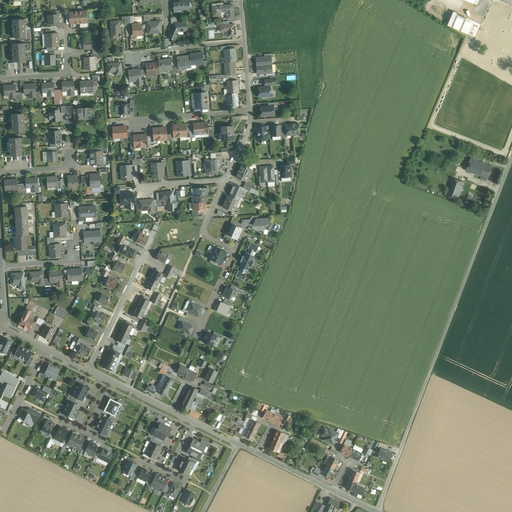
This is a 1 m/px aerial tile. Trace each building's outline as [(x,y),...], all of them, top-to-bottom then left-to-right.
[(183,2),(173,3),(174,11),(174,13),(179,13),(179,9),(188,9),(188,1),(183,1),(183,2)] [(218,6),(212,7),(213,7),(213,16),(220,16),(220,12),(226,11),(227,14),(226,14),(226,15),(227,15),(227,19),(234,18),(233,5),(219,6),(218,6)] [(86,11),(79,12),(80,23),(87,22),(86,11)] [(79,12),(69,13),(70,19),(70,24),(80,23),(79,12)] [(58,14),(48,15),(49,23),(59,23),(58,14)] [(473,23),(456,16),(452,27),(468,34),(473,23)] [(25,19),(12,19),(13,37),(15,37),(26,37),(25,19)] [(120,21),(110,22),(111,38),(121,37),(121,36),(122,36),(122,34),(121,34),(120,21)] [(161,21),(147,22),(148,33),(161,32),(161,21)] [(186,22),(175,23),(169,38),(174,40),(178,31),(183,31),(184,31),(187,30),(186,22)] [(223,24),(220,25),(220,26),(220,31),(227,30),(227,36),(235,36),(234,24),(223,24)] [(141,25),(132,25),(133,35),(142,35),(141,25)] [(93,39),(83,40),(83,49),(94,48),(93,39)] [(16,43),(12,44),(13,62),(26,61),(24,43),(16,43)] [(227,49),(225,49),(225,50),(226,62),(234,61),(237,61),(236,48),(227,49)] [(202,53),(189,54),(190,56),(191,65),(202,64),(203,64),(202,61),(202,53)] [(55,55),(45,55),(45,65),(55,65),(55,55)] [(190,56),(177,57),(178,66),(178,69),(183,68),(183,67),(191,66),(191,65),(190,56)] [(264,57),(256,58),(256,66),(271,64),(271,57),(271,56),(264,57)] [(94,57),(84,57),(85,70),(95,69),(94,57)] [(171,60),(159,61),(159,63),(160,72),(172,71),(172,70),(172,67),(171,60)] [(226,62),(225,62),(226,74),(229,74),(235,74),(234,61),(226,62)] [(121,62),(107,64),(108,73),(115,72),(116,75),(122,74),(121,62)] [(159,63),(146,64),(147,70),(147,75),(160,73),(160,72),(159,63)] [(271,64),(256,66),(257,74),(266,73),(272,72),(271,64)] [(140,69),(128,71),(128,76),(129,81),(136,80),(137,86),(141,85),(140,76),(140,70),(140,69)] [(229,81),(227,81),(228,94),(236,93),(239,93),(238,80),(229,81)] [(73,81),(61,82),(62,89),(62,91),(67,91),(68,95),(74,95),(74,90),(73,81)] [(92,81),(80,82),(81,96),(93,95),(92,92),(93,92),(92,81)] [(54,82),(42,83),(42,92),(47,92),(48,97),(54,96),(54,92),(54,90),(54,82)] [(35,84),(23,84),(24,94),(29,93),(29,98),(36,97),(35,93),(36,93),(36,91),(35,84)] [(15,85),(3,86),(4,95),(9,94),(9,99),(16,99),(15,94),(16,94),(15,85)] [(270,87),(258,88),(259,97),(263,96),(263,97),(267,97),(267,96),(270,96),(270,87)] [(206,92),(195,93),(196,100),(207,100),(206,92)] [(228,94),(226,94),(227,106),(231,106),(237,106),(236,93),(228,94)] [(207,100),(196,100),(196,108),(201,108),(207,107),(207,100)] [(129,104),(119,104),(120,114),(129,113),(129,104)] [(268,106),(261,106),(261,111),(260,111),(260,116),(274,115),(274,106),(274,105),(268,106)] [(92,107),(73,109),(74,118),(78,118),(78,119),(84,118),(84,116),(92,115),(92,107)] [(59,110),(51,110),(51,112),(49,113),(49,119),(51,119),(52,121),(59,121),(59,117),(60,117),(60,113),(59,113),(59,110)] [(24,113),(11,114),(12,132),(25,131),(24,113)] [(280,125),(271,126),(272,136),(280,135),(280,129),(280,125)] [(260,127),(256,128),(257,132),(258,132),(258,135),(257,135),(257,139),(261,139),(261,140),(266,139),(265,130),(265,126),(260,127)] [(21,137),(9,138),(10,156),(23,155),(21,137)] [(57,151),(47,152),(48,162),(57,161),(57,151)] [(136,157),(136,154),(131,155),(133,165),(142,164),(141,156),(136,157)] [(493,167),(471,159),(466,170),(488,179),(493,167)] [(187,160),(176,161),(178,176),(189,175),(187,160)] [(216,160),(205,161),(206,174),(217,173),(216,160)] [(161,163),(151,163),(152,178),(163,177),(162,167),(162,162),(161,163)] [(131,165),(120,165),(121,180),(132,180),(131,165)] [(251,169),(241,165),(239,171),(248,175),(251,169)] [(289,165),(280,165),(281,169),(281,177),(290,176),(290,174),(291,173),(291,170),(290,169),(289,165)] [(273,166),(266,167),(268,181),(274,181),(275,181),(274,175),(273,166)] [(266,167),(259,167),(260,176),(261,182),(268,181),(266,167)] [(248,175),(239,171),(236,177),(246,181),(246,180),(248,175)] [(100,174),(89,174),(90,184),(92,183),(94,185),(94,186),(100,185),(100,174)] [(77,175),(68,176),(68,187),(72,186),(72,189),(78,188),(77,175)] [(57,176),(47,177),(47,186),(57,186),(57,181),(57,176)] [(37,178),(25,178),(25,183),(26,188),(26,187),(26,192),(38,191),(37,187),(38,187),(37,178)] [(464,182),(452,178),(445,195),(457,200),(464,182)] [(17,179),(4,180),(5,191),(17,190),(18,190),(17,184),(17,179)] [(243,187),(235,184),(234,183),(234,184),(229,195),(229,196),(238,199),(239,200),(244,189),(244,188),(243,187)] [(207,186),(196,187),(197,195),(205,194),(208,194),(207,186)] [(132,192),(119,193),(120,204),(127,203),(128,209),(133,208),(132,192)] [(172,192),(159,193),(160,199),(157,200),(157,206),(157,207),(161,206),(161,205),(165,205),(165,200),(167,200),(168,211),(172,211),(172,207),(173,206),(173,201),(172,192)] [(229,196),(228,195),(223,207),(232,211),(233,211),(238,199),(229,196)] [(153,199),(140,200),(141,210),(149,209),(149,213),(154,213),(153,206),(153,199)] [(195,202),(193,202),(194,209),(198,209),(205,208),(204,201),(195,202)] [(66,203),(55,204),(56,217),(67,216),(66,203)] [(16,221),(27,220),(26,206),(15,206),(16,221)] [(95,206),(78,207),(79,217),(88,216),(88,217),(93,217),(93,211),(96,211),(95,206)] [(250,219),(247,226),(248,224),(252,226),(256,219),(257,216),(251,216),(250,219)] [(256,219),(252,226),(252,228),(254,228),(254,229),(258,231),(259,229),(264,232),(267,224),(270,224),(269,218),(256,219)] [(27,220),(16,221),(17,236),(26,235),(28,235),(27,220)] [(65,223),(54,224),(54,237),(66,236),(65,223)] [(242,228),(234,224),(233,224),(232,225),(228,233),(232,235),(231,237),(237,239),(242,228)] [(100,230),(83,232),(84,241),(93,240),(93,241),(98,241),(98,236),(101,236),(100,230)] [(148,237),(140,233),(136,241),(144,245),(148,237)] [(17,236),(18,250),(23,249),(26,249),(27,249),(26,235),(17,236)] [(248,252),(246,252),(244,256),(243,256),(243,255),(240,261),(240,262),(240,261),(241,262),(239,266),(241,267),(240,271),(238,270),(235,276),(236,276),(243,279),(244,279),(246,273),(244,273),(246,269),(248,270),(250,266),(251,266),(254,260),(253,260),(252,260),(254,256),(254,255),(252,255),(256,246),(258,247),(258,246),(250,243),(250,242),(247,248),(248,249),(248,248),(249,249),(248,252)] [(54,244),(49,244),(49,245),(50,257),(61,257),(60,244),(54,244)] [(133,249),(124,245),(120,253),(129,257),(133,249)] [(214,247),(209,258),(211,259),(219,262),(221,263),(226,252),(214,247)] [(168,255),(160,250),(156,258),(167,264),(170,256),(168,255)] [(117,254),(112,251),(109,258),(114,261),(117,254)] [(125,265),(116,261),(113,269),(121,273),(125,265)] [(81,269),(67,270),(68,274),(67,274),(68,275),(68,281),(82,280),(81,269)] [(61,270),(49,271),(49,278),(50,282),(57,281),(57,286),(62,286),(61,270)] [(163,274),(155,270),(150,278),(158,282),(163,274)] [(42,271),(29,272),(30,282),(38,281),(38,285),(43,285),(43,279),(42,271)] [(23,273),(11,274),(12,285),(19,284),(19,289),(24,288),(24,283),(23,273)] [(108,277),(105,285),(113,289),(117,281),(108,277)] [(158,282),(150,278),(146,287),(154,291),(158,282)] [(230,288),(227,287),(223,296),(230,299),(232,295),(234,297),(236,291),(230,288)] [(109,298),(101,294),(98,300),(106,304),(109,298)] [(149,300),(142,297),(137,305),(145,309),(149,300)] [(35,303),(30,300),(26,308),(31,310),(35,303)] [(196,304),(191,302),(190,302),(187,310),(199,315),(202,307),(196,304)] [(223,302),(221,302),(217,311),(222,314),(223,314),(226,315),(230,306),(223,302)] [(145,309),(137,305),(133,314),(141,318),(145,309)] [(31,310),(26,308),(22,316),(19,324),(29,329),(30,327),(33,321),(31,320),(34,313),(30,312),(31,310)] [(68,312),(61,308),(56,315),(64,320),(68,312)] [(105,316),(95,311),(93,311),(90,318),(102,324),(105,316)] [(42,326),(33,321),(30,327),(39,332),(42,326)] [(186,323),(181,321),(178,328),(190,334),(193,326),(186,323)] [(133,326),(125,322),(120,331),(128,334),(133,326)] [(52,328),(45,325),(41,335),(50,339),(53,333),(51,332),(52,328)] [(54,340),(59,342),(61,337),(60,337),(63,329),(59,328),(54,340)] [(98,332),(89,328),(85,336),(94,340),(98,332)] [(128,334),(120,331),(116,339),(124,343),(128,334)] [(213,335),(207,332),(206,335),(205,335),(204,338),(203,342),(212,346),(214,343),(216,340),(215,339),(217,336),(213,335)] [(12,341),(4,337),(0,344),(0,350),(6,353),(12,341)] [(79,343),(77,342),(73,350),(86,356),(86,355),(88,356),(89,353),(88,352),(90,348),(79,343)] [(26,348),(19,345),(17,350),(14,355),(21,358),(26,348)] [(32,352),(26,348),(21,358),(27,361),(30,356),(32,352)] [(122,354),(112,349),(107,358),(115,361),(118,363),(122,355),(122,354)] [(129,351),(124,349),(122,354),(122,355),(130,358),(132,353),(129,351)] [(107,358),(103,366),(111,370),(115,361),(107,358)] [(47,367),(44,374),(49,377),(54,366),(49,363),(47,367)] [(163,364),(159,372),(164,375),(166,371),(169,366),(163,364)] [(189,369),(180,365),(177,373),(185,377),(189,369)] [(190,365),(189,369),(185,377),(193,381),(197,373),(196,373),(196,371),(194,370),(195,368),(190,365)] [(60,369),(54,366),(49,377),(55,379),(58,372),(60,369)] [(217,372),(210,368),(204,379),(212,383),(217,372)] [(127,371),(125,376),(134,380),(137,372),(132,370),(131,372),(127,371)] [(19,379),(3,371),(0,376),(0,380),(7,384),(14,388),(19,379)] [(174,380),(166,375),(162,383),(169,387),(174,380)] [(83,385),(78,382),(75,388),(85,394),(88,387),(83,385)] [(162,383),(157,392),(165,396),(169,387),(162,383)] [(14,388),(7,384),(2,394),(10,397),(14,388)] [(157,388),(152,385),(150,387),(149,391),(154,394),(157,388)] [(52,389),(44,386),(42,390),(47,393),(49,394),(52,389)] [(198,390),(190,386),(185,397),(193,401),(198,390)] [(42,390),(36,387),(32,395),(43,401),(47,393),(42,390)] [(85,394),(75,388),(71,394),(71,395),(77,397),(82,400),(85,394)] [(193,401),(185,397),(181,405),(189,409),(193,401)] [(117,401),(110,398),(104,411),(111,414),(115,416),(121,404),(121,403),(117,401)] [(74,403),(69,400),(66,406),(76,412),(80,405),(74,403)] [(76,412),(66,406),(63,412),(63,413),(68,415),(73,418),(76,412)] [(270,412),(266,410),(262,418),(271,422),(276,410),(272,407),(270,412)] [(30,409),(29,411),(27,411),(25,411),(22,417),(25,419),(24,420),(30,423),(31,422),(35,423),(40,413),(30,409)] [(200,414),(191,409),(189,414),(198,419),(200,414)] [(276,410),(271,422),(279,426),(283,418),(277,415),(280,410),(277,409),(276,410)] [(226,417),(220,414),(217,420),(223,422),(226,417)] [(108,419),(102,416),(100,420),(99,420),(98,422),(109,428),(112,421),(108,419)] [(260,423),(251,419),(250,419),(246,417),(244,421),(242,425),(244,426),(256,431),(260,423)] [(54,424),(47,420),(42,429),(49,433),(51,429),(54,424)] [(109,428),(98,422),(97,425),(95,429),(102,432),(106,434),(109,428)] [(164,425),(160,423),(157,429),(166,433),(168,434),(171,428),(164,425)] [(256,431),(244,426),(242,429),(240,433),(243,435),(252,440),(256,431)] [(67,430),(59,427),(57,431),(54,437),(54,438),(62,441),(64,437),(67,430)] [(338,433),(336,432),(328,428),(328,429),(324,427),(321,428),(320,432),(321,435),(324,437),(323,439),(333,444),(337,437),(338,433)] [(166,433),(157,429),(155,428),(152,434),(163,439),(166,433)] [(284,433),(276,430),(273,439),(283,444),(287,435),(286,435),(284,434),(284,433)] [(340,438),(338,442),(341,444),(347,432),(344,430),(340,438)] [(78,436),(73,433),(69,440),(67,444),(73,447),(78,436)] [(78,436),(73,447),(79,450),(81,446),(84,439),(78,436)] [(200,443),(193,439),(190,444),(191,445),(190,447),(201,453),(202,450),(203,451),(206,446),(206,445),(200,443)] [(283,444),(273,439),(268,448),(278,453),(279,452),(283,444)] [(158,444),(151,441),(148,447),(159,453),(162,447),(158,444)] [(97,445),(90,442),(85,450),(89,452),(88,453),(92,455),(95,448),(97,445)] [(344,444),(343,444),(340,452),(349,456),(352,448),(349,447),(344,444)] [(159,453),(148,447),(145,453),(152,457),(156,459),(159,453)] [(201,453),(190,447),(189,447),(187,452),(194,456),(199,458),(202,453),(201,453)] [(386,449),(381,447),(380,448),(377,457),(388,461),(392,452),(386,449)] [(361,453),(352,448),(349,456),(357,461),(361,453)] [(106,450),(103,449),(100,454),(98,457),(99,457),(102,459),(108,462),(112,453),(109,452),(109,451),(106,450)] [(338,460),(329,455),(328,455),(324,464),(326,465),(333,469),(338,460)] [(188,459),(183,457),(180,463),(191,468),(194,463),(194,462),(188,459)] [(136,465),(128,460),(123,471),(131,475),(134,470),(136,465)] [(191,468),(180,463),(177,469),(182,471),(188,474),(191,468)] [(333,469),(326,465),(321,474),(329,478),(333,469)] [(142,468),(138,477),(145,481),(146,481),(149,474),(150,472),(148,471),(148,470),(145,469),(144,469),(142,468)] [(360,473),(352,470),(348,479),(356,482),(360,473)] [(157,475),(155,476),(154,478),(150,485),(156,488),(161,477),(157,475)] [(166,479),(161,477),(156,488),(162,491),(165,483),(167,481),(166,479)] [(356,482),(348,479),(345,488),(353,491),(355,491),(362,494),(364,488),(355,484),(356,482)] [(180,486),(173,483),(170,488),(167,493),(168,493),(175,497),(180,486)] [(195,493),(186,489),(184,494),(181,500),(183,501),(184,503),(185,503),(187,503),(189,504),(195,493)] [(339,503),(330,498),(326,506),(324,505),(321,511),(323,511),(324,511),(325,511),(329,511),(333,506),(337,508),(339,503)] [(321,511),(324,505),(317,501),(313,509),(320,511),(321,511)]
